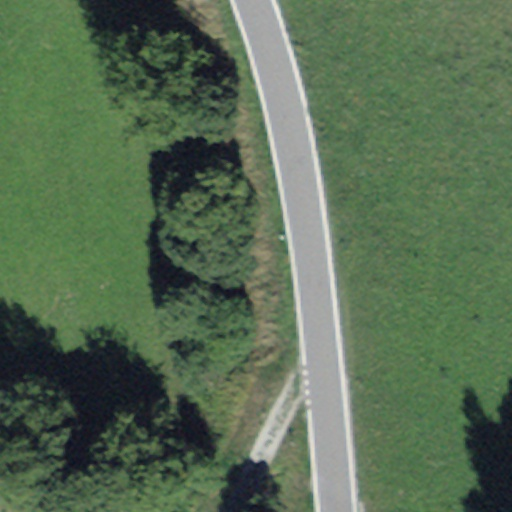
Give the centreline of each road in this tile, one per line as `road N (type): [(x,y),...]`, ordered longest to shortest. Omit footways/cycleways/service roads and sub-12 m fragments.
road 1 (tertiary): [(253,0),(305,217),(340,511)]
road 2 (track): [(322,334),(236,511)]
